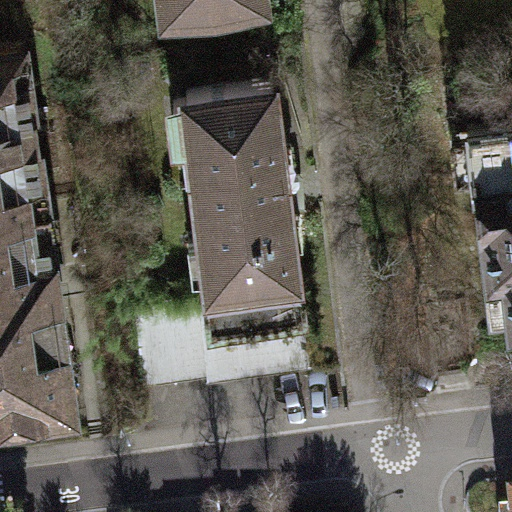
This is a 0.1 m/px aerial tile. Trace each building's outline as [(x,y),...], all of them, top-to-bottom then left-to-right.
[(0,205),(45,199),(23,40),(0,43),(0,205)] [(273,75),(188,86),(189,92),(174,95),(179,130),(193,130),(214,298),(216,313),(302,302),(273,75)] [(511,117),(468,123),(475,177),(480,176),(491,264),(483,265),(489,314),(511,311),(511,317),(511,316),(511,117)] [(0,407),(5,406),(6,417),(33,414),(31,403),(71,397),(45,199),(0,205),(0,407)] [(469,297),(427,302),(435,368),(477,363),(469,297)] [(216,313),(214,298),(136,307),(145,376),(209,369),(209,373),(309,361),(302,302),(216,313)]
